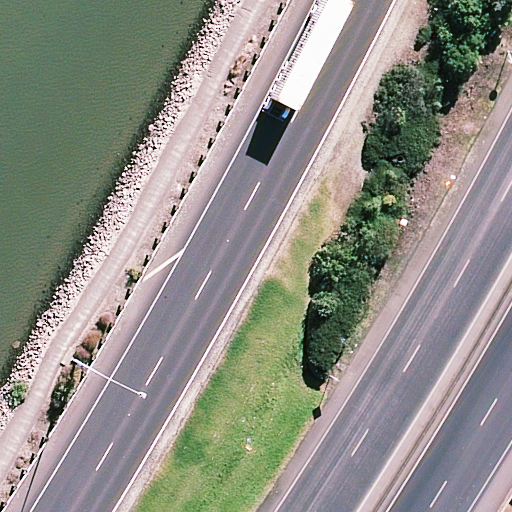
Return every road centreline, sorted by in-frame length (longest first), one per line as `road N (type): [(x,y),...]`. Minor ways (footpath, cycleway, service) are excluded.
road 1 (trunk): [(69,511),(354,0)]
road 2 (trunk): [(316,511),(511,185)]
road 3 (trunk): [(511,376),(431,511)]
